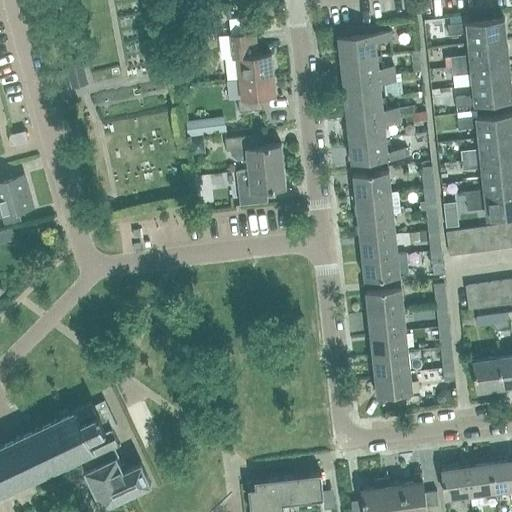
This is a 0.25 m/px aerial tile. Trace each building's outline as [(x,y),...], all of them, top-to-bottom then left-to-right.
[(466,31),(467,42),(506,38),(504,17),(447,23),(448,33),(466,31)] [(230,33),(233,56),(226,57),(228,79),(240,77),(272,74),(270,52),(257,53),(254,30),(230,33)] [(391,30),(338,35),(341,57),(377,53),(376,41),(392,39),(391,30)] [(508,59),(506,38),(467,42),(469,52),(450,54),(451,64),(508,59)] [(377,53),(341,57),(343,78),(395,72),(394,64),(378,65),(377,53)] [(88,81),(82,57),(66,61),(72,85),(88,81)] [(182,59),(170,62),(172,75),(185,72),(182,59)] [(510,79),(508,59),(451,64),(452,73),(471,71),(472,83),(510,79)] [(451,64),(444,65),(445,74),(452,73),(451,64)] [(395,72),(343,78),(345,98),(382,94),(380,81),(396,79),(395,72)] [(274,94),(272,74),(240,77),(242,98),(237,98),(238,110),(262,108),(261,96),(274,94)] [(511,99),(511,97),(510,79),(472,83),(473,92),(455,94),(456,105),(511,99)] [(382,94),(345,98),(347,119),(400,113),(399,106),(383,108),(382,94)] [(222,109),(186,107),(185,123),(221,124),(222,109)] [(476,125),(478,135),(511,132),(511,111),(457,117),(458,126),(476,125)] [(400,113),(347,119),(350,140),(386,136),(385,123),(400,121),(400,113)] [(511,152),(511,132),(478,135),(479,146),(460,148),(462,158),(511,152)] [(259,134),(223,137),(225,150),(231,149),(232,154),(238,159),(247,158),(248,169),(282,166),(279,143),(261,145),(259,134)] [(386,136),(350,140),(352,161),(404,156),(403,147),(387,149),(386,136)] [(200,140),(192,141),(194,153),(201,152),(200,140)] [(511,173),(511,152),(462,158),(463,167),(481,165),(482,176),(511,173)] [(248,169),(235,171),(236,182),(239,204),(241,204),(266,201),(265,189),(284,187),(282,166),(248,169)] [(353,171),(355,193),(392,189),(390,167),(353,171)] [(433,184),(432,171),(422,172),(423,185),(433,184)] [(511,194),(511,173),(482,176),(483,187),(465,189),(466,198),(511,194)] [(22,174),(0,180),(0,212),(1,215),(32,207),(22,174)] [(435,196),(433,184),(423,185),(425,197),(435,196)] [(394,210),(392,189),(355,193),(357,214),(394,210)] [(465,189),(455,190),(456,199),(466,198),(465,189)] [(511,215),(511,194),(466,198),(467,208),(485,206),(487,218),(511,215)] [(456,200),(444,202),(445,213),(457,211),(456,200)] [(397,230),(394,210),(357,214),(360,234),(397,230)] [(438,226),(436,214),(426,215),(428,227),(438,226)] [(508,247),(504,223),(493,224),(496,249),(508,247)] [(496,249),(493,224),(481,226),(485,250),(496,249)] [(485,250),(481,226),(470,227),(473,251),(485,250)] [(473,251),(470,227),(459,229),(462,253),(473,251)] [(462,253),(459,229),(447,230),(450,254),(462,253)] [(399,251),(397,230),(360,234),(362,255),(399,251)] [(440,247),(439,234),(429,235),(430,248),(440,247)] [(442,259),(440,247),(430,248),(432,260),(442,259)] [(399,251),(362,255),(364,277),(401,273),(409,272),(407,250),(399,251)] [(511,302),(511,278),(501,280),(504,303),(511,302)] [(504,303),(501,280),(489,281),(492,305),(504,303)] [(492,305),(489,281),(478,283),(481,306),(492,305)] [(481,306),(478,283),(466,284),(469,308),(481,306)] [(365,289),(368,311),(405,307),(402,285),(365,289)] [(446,302),(445,290),(435,291),(436,303),(446,302)] [(404,300),(406,315),(429,313),(427,298),(404,300)] [(407,327),(405,307),(368,311),(370,331),(407,327)] [(449,322),(447,310),(437,311),(439,323),(449,322)] [(508,311),(492,313),(494,322),(509,320),(508,311)] [(480,315),(477,315),(478,324),(494,322),(492,313),(480,315)] [(409,347),(407,327),(370,331),(372,351),(409,347)] [(451,343),(450,330),(440,331),(441,344),(451,343)] [(452,355),(451,343),(441,344),(442,356),(452,355)] [(411,368),(409,347),(372,351),(375,372),(411,368)] [(511,383),(511,352),(498,354),(502,385),(511,383)] [(502,385),(498,354),(473,357),(477,388),(502,385)] [(454,376),(453,363),(443,364),(445,377),(454,376)] [(413,380),(411,368),(375,372),(377,393),(414,389),(413,380)] [(81,460),(113,445),(120,442),(112,427),(116,425),(104,399),(93,405),(91,401),(69,411),(68,408),(59,413),(60,416),(0,444),(0,498),(35,482),(81,460)] [(118,455),(113,445),(81,460),(103,507),(131,493),(151,484),(141,462),(124,470),(117,455),(118,455)] [(511,487),(511,458),(491,461),(495,490),(511,487)] [(495,490),(491,461),(467,465),(471,494),(495,490)] [(471,494),(467,465),(441,468),(445,497),(471,494)] [(440,511),(438,499),(437,488),(424,490),(422,470),(414,471),(415,479),(403,481),(407,511),(440,511)] [(324,498),(321,471),(307,473),(302,474),(255,479),(256,486),(249,487),(252,511),(285,511),(284,502),(312,499),(324,498)] [(407,511),(403,481),(390,483),(389,474),(381,475),(386,511),(407,511)] [(386,511),(381,475),(375,476),(376,485),(363,487),(364,497),(352,499),(353,511),(386,511)]
